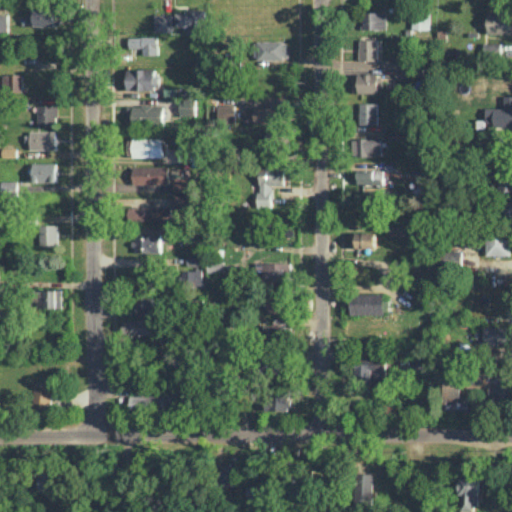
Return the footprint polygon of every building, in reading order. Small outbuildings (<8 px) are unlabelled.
[(57,8),(32,8),(32,25),(57,25),(57,8)] [(206,33),(206,9),(190,9),(190,13),(176,13),(176,26),(190,26),(190,33),(206,33)] [(511,10),(488,11),(489,33),(511,33),(511,10)] [(363,28),(363,11),(380,11),(380,15),(387,15),(387,28),(363,28)] [(9,13),(0,12),(0,31),(9,31),(9,13)] [(155,31),(172,32),(173,14),(156,13),(155,31)] [(430,29),(430,16),(413,16),(413,29),(430,29)] [(160,36),(131,36),(131,47),(144,47),(144,54),(159,54),(160,36)] [(400,53),(409,54),(410,37),(401,37),(400,53)] [(359,38),(359,60),(377,60),(378,38),(359,38)] [(290,58),(290,41),(256,41),(256,58),(290,58)] [(484,42),(484,58),(502,58),(502,43),(484,42)] [(395,67),(395,77),(407,77),(407,67),(395,67)] [(129,89),(159,90),(159,69),(129,68),(129,89)] [(353,78),(354,91),(359,90),(359,93),(379,92),(379,86),(383,86),(383,76),(379,76),(378,72),(358,73),(358,77),(353,78)] [(23,73),(4,74),(4,87),(24,87),(23,73)] [(487,108),(487,120),(495,120),(495,125),(511,125),(511,95),(505,95),(505,108),(487,108)] [(359,102),(359,123),(377,123),(377,102),(359,102)] [(39,104),(39,125),(57,125),(57,116),(59,116),(59,105),(39,104)] [(166,123),(166,105),(129,104),(129,123),(166,123)] [(236,104),(219,105),(219,121),(236,121),(236,104)] [(283,107),(251,106),(250,122),(282,123),(283,107)] [(32,130),(32,134),(27,135),(27,141),(32,140),(32,148),(57,148),(57,142),(60,142),(60,136),(57,136),(57,130),(32,130)] [(281,133),(263,133),(262,153),(281,153),(281,133)] [(130,139),(130,154),(135,154),(135,156),(165,157),(165,137),(135,137),(135,139),(130,139)] [(351,138),(352,154),(359,154),(359,156),(382,155),(382,137),(351,138)] [(497,153),(511,153),(511,138),(497,138),(497,153)] [(181,144),(181,160),(196,160),(196,144),(181,144)] [(3,147),(3,156),(18,156),(18,147),(3,147)] [(34,163),(35,178),(32,178),(32,181),(58,181),(58,174),(61,174),(61,169),(58,169),(58,163),(34,163)] [(258,191),(258,206),(272,206),(271,183),(284,183),(284,164),(260,165),(260,191),(258,191)] [(135,166),(135,183),(171,183),(171,166),(135,166)] [(500,190),(511,190),(511,167),(500,168),(500,190)] [(358,170),(359,184),(384,184),(384,170),(358,170)] [(2,180),(2,195),(19,195),(19,180),(2,180)] [(175,181),(175,191),(190,190),(190,180),(175,181)] [(175,193),(175,207),(191,207),(191,193),(175,193)] [(511,212),(511,199),(500,200),(501,213),(511,212)] [(173,205),(173,218),(125,219),(125,206),(173,205)] [(59,223),(41,224),(42,245),(60,244),(59,223)] [(403,236),(404,226),(390,225),(389,235),(403,236)] [(351,231),(352,248),(377,248),(377,231),(351,231)] [(487,255),(511,254),(511,232),(487,233),(487,255)] [(163,251),(163,233),(134,233),(135,252),(163,251)] [(462,250),(449,250),(449,263),(463,262),(462,250)] [(202,256),(189,256),(189,264),(202,264),(202,256)] [(427,272),(427,257),(412,257),(412,272),(427,272)] [(209,272),(225,271),(225,260),(209,260),(209,272)] [(292,281),(293,262),(264,261),(264,280),(292,281)] [(204,269),(183,269),(182,283),(204,284),(204,269)] [(63,307),(64,289),(41,289),(40,307),(63,307)] [(286,291),(267,292),(268,313),(287,312),(286,291)] [(155,307),(155,292),(135,293),(135,308),(155,307)] [(385,313),(384,293),(351,293),(352,314),(385,313)] [(157,335),(157,319),(124,318),(124,334),(157,335)] [(267,337),(286,338),(286,325),(267,324),(267,337)] [(507,326),(484,325),(484,344),(507,344),(507,326)] [(432,355),(412,356),(412,372),(432,371),(432,355)] [(388,379),(388,357),(357,357),(358,379),(388,379)] [(443,396),(460,397),(460,374),(443,374),(443,396)] [(490,385),(490,393),(501,394),(500,401),(511,401),(511,376),(498,376),(498,385),(490,385)] [(52,403),(51,383),(34,383),(34,404),(52,403)] [(289,410),(289,394),(266,393),(265,409),(289,410)] [(163,395),(127,394),(127,408),(163,409),(163,395)] [(239,484),(239,465),(217,465),(218,485),(239,484)] [(37,489),(55,490),(56,473),(38,472),(37,489)] [(372,472),(356,473),(357,509),(372,509),(372,472)] [(459,476),(459,510),(478,510),(478,477),(459,476)] [(247,485),(247,505),(269,504),(268,484),(247,485)]
